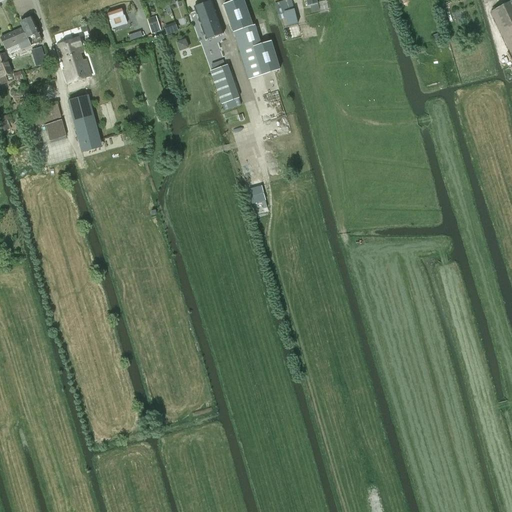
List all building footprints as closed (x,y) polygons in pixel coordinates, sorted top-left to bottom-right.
[(236,0),(224,4),(228,16),(234,33),(235,33),(250,79),(261,76),(280,70),(271,42),(261,45),(254,26),(253,26),(243,0),(236,0)] [(284,12),(294,10),(291,0),(287,0),(275,4),(277,11),(283,9),(284,12)] [(312,13),(320,10),(316,0),(306,0),(308,6),(311,5),(312,13)] [(511,0),(491,11),(493,16),(511,55),(511,0)] [(194,7),(206,40),(224,34),(212,1),(194,7)] [(107,13),(110,20),(109,21),(112,29),(126,24),(121,8),(107,13)] [(284,13),(287,27),(298,25),(294,10),(284,13)] [(156,16),(147,19),(152,35),(161,31),(156,16)] [(22,22),(21,23),(22,26),(23,28),(26,35),(28,34),(29,36),(35,33),(36,36),(40,34),(32,18),(22,22)] [(2,37),(1,38),(2,40),(6,49),(18,44),(19,46),(21,51),(31,47),(29,42),(28,39),(26,35),(23,28),(2,37)] [(143,37),(140,31),(130,36),(132,41),(143,37)] [(442,33),(432,36),(435,43),(444,40),(442,33)] [(57,46),(62,59),(77,54),(75,48),(82,45),(79,38),(57,46)] [(185,40),(177,43),(181,52),(188,49),(185,40)] [(77,54),(62,59),(65,69),(63,70),(67,84),(91,76),(86,59),(82,61),(80,53),(83,52),(82,46),(82,45),(75,48),(77,54)] [(46,64),(41,47),(32,51),(36,67),(46,64)] [(12,63),(21,59),(18,53),(10,56),(12,63)] [(0,77),(11,74),(5,54),(0,55),(0,77)] [(227,65),(211,71),(211,72),(222,104),(239,98),(227,65)] [(15,80),(22,79),(21,72),(13,74),(15,80)] [(88,96),(68,102),(80,145),(100,140),(88,96)] [(30,100),(20,103),(22,114),(33,111),(30,100)] [(8,121),(6,116),(0,117),(0,130),(1,133),(11,129),(8,121)] [(50,142),(67,136),(62,120),(46,125),(50,142)] [(262,188),(249,191),(253,205),(266,202),(262,188)]
